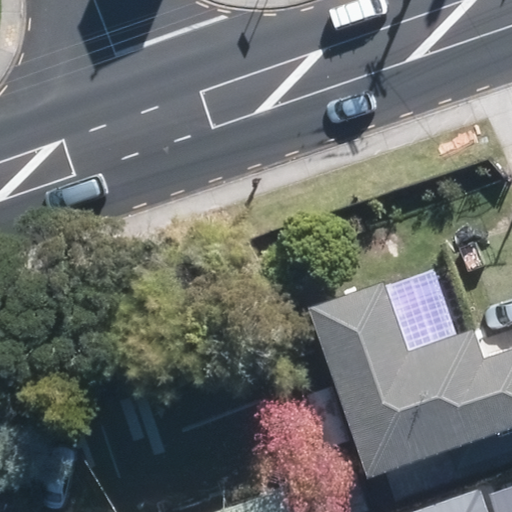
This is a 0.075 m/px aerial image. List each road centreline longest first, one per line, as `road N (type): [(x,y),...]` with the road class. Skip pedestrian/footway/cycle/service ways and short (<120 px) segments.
road 1 (secondary): [(511,14),(144,134)]
road 2 (secondary): [(144,134),(0,185)]
road 3 (residential): [(92,0),(144,134)]
